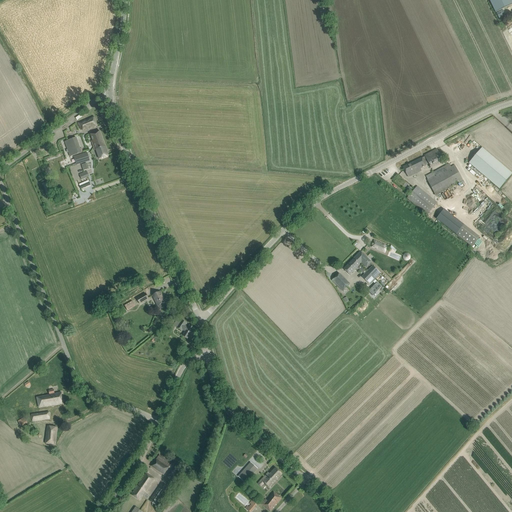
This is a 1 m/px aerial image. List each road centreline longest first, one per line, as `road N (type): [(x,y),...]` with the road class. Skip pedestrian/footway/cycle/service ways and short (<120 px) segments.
road 1 (unclassified): [(199,317),(322,196),(511,102)]
road 2 (unclassified): [(158,421),(99,397),(81,379),(0,180)]
road 3 (tertiary): [(199,317),(128,159),(109,94)]
road 4 (tertiary): [(334,511),(228,407),(209,355)]
road 5 (unknown): [(389,162),(454,202),(472,177),(442,134)]
road 6 (unclassified): [(0,170),(109,94)]
